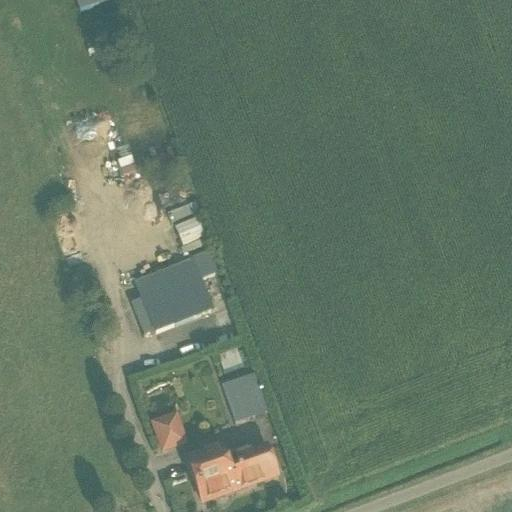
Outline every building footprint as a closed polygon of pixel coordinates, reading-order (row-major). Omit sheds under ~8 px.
[(134,157),(119,161),(122,176),(138,172),(134,157)] [(184,244),(204,239),(201,224),(180,229),(184,244)] [(191,264),(198,282),(215,275),(208,257),(191,264)] [(155,335),(210,313),(198,282),(191,264),(135,287),(142,302),(155,335)] [(95,277),(81,283),(85,292),(99,286),(95,277)] [(144,339),(155,335),(142,302),(131,306),(144,339)] [(255,376),(221,387),(235,426),(268,414),(255,376)] [(176,417),(152,425),(162,454),(186,445),(176,417)] [(221,449),(187,461),(192,475),(191,475),(202,506),(277,479),(267,449),(249,456),(226,464),(224,458),(221,449)] [(247,449),(224,458),(226,464),(249,456),(247,449)]
